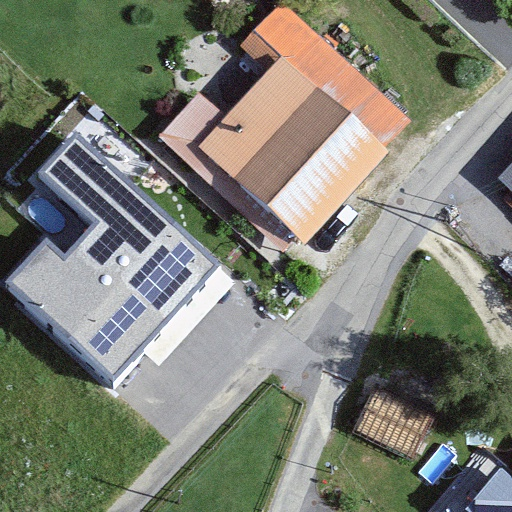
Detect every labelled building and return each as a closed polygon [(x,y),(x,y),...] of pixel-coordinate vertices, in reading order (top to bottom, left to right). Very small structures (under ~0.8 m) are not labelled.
[(280,83),(240,126),(208,98),(172,137),(211,172),(221,161),(320,253),(405,161),(393,149),(418,123),(291,8),(248,54),(280,83)] [(217,264),(73,141),(43,176),(97,222),(66,259),(44,240),(2,288),(113,384),(217,264)] [(511,166),(499,180),(511,192),(511,166)] [(443,377),(468,391),(486,358),(461,344),(443,377)] [(351,439),(417,469),(442,413),(376,383),(351,439)] [(511,511),(511,491),(494,511),(511,511)]
